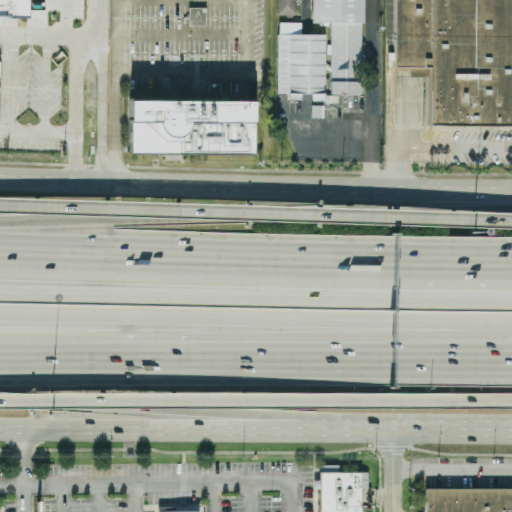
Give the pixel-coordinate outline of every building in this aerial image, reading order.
[(0,0),(22,0),(22,16),(0,16),(0,0)] [(296,16),(295,0),(276,0),(276,15),(296,16)] [(361,0),(312,0),(313,25),(330,25),(330,95),(362,95),(361,0)] [(394,0),(386,0),(385,46),(393,46),(394,0)] [(511,0),(394,0),(394,70),(429,70),(429,126),(511,126),(511,0)] [(278,95),(315,95),(315,101),(325,102),(325,35),(301,35),(301,23),(278,23),(278,95)] [(129,154),(252,155),(253,102),(129,101),(129,154)] [(320,511),(320,473),(359,473),(358,511),(320,511)] [(425,511),(426,491),(511,489),(511,511),(425,511)]
